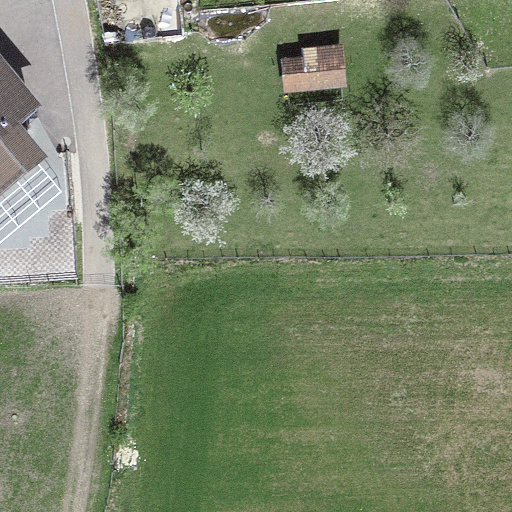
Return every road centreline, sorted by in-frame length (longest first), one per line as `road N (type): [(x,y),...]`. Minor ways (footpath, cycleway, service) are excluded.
road 1 (track): [(81,126),(98,282),(71,511)]
road 2 (residential): [(50,0),(81,126)]
